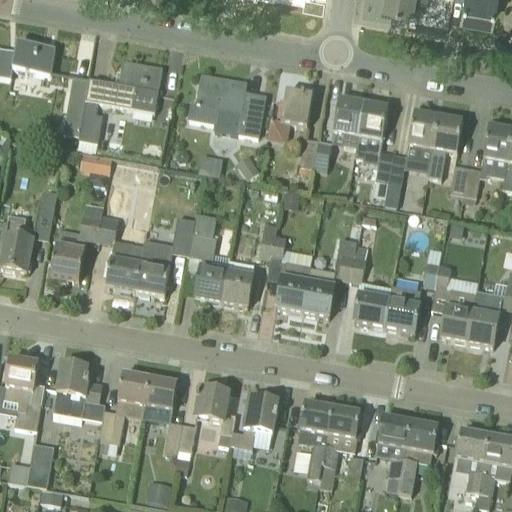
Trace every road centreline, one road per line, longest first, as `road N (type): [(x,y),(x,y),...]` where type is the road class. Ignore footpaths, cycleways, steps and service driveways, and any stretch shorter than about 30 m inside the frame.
road 1 (residential): [(511,405),(0,312)]
road 2 (residential): [(334,61),(0,2)]
road 3 (residential): [(511,93),(334,61)]
